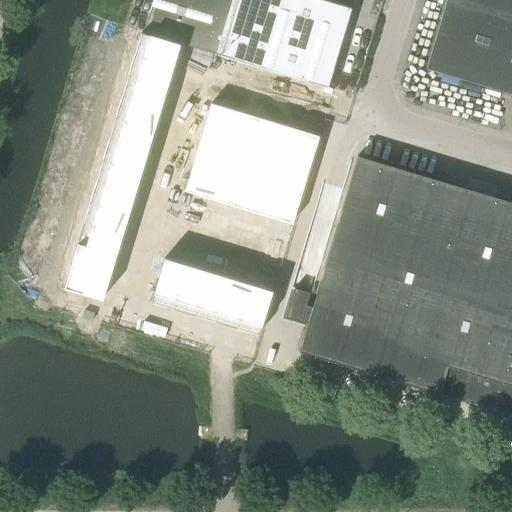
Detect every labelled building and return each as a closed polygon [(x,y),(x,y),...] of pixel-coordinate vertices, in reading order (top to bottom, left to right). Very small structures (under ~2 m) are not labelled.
[(150,35),(306,82),(325,87),(349,8),(323,0),(150,0),(141,32),(150,35)] [(511,0),(443,0),(423,68),(511,95),(511,0)] [(179,44),(141,32),(135,54),(173,65),(179,44)] [(173,65),(135,54),(129,75),(167,86),(173,65)] [(167,86),(129,75),(122,96),(161,107),(167,86)] [(161,107),(122,96),(116,117),(154,128),(161,107)] [(233,111),(211,104),(197,148),(220,155),(233,111)] [(254,117),(233,111),(220,155),(241,161),(254,117)] [(154,128),(116,117),(110,138),(148,149),(154,128)] [(276,124),(254,117),(241,161),(262,168),(276,124)] [(297,130),(276,124),(262,168),(284,174),(297,130)] [(319,137),(297,130),(284,174),(305,181),(319,137)] [(148,149),(110,138),(103,159),(142,170),(148,149)] [(220,155),(197,148),(185,191),(207,198),(220,155)] [(241,161),(220,155),(207,198),(228,204),(241,161)] [(292,288),(283,318),(304,324),(296,351),(511,414),(511,203),(355,156),(313,295),(309,308),(304,307),(308,293),(292,288)] [(142,170),(103,159),(97,180),(135,192),(142,170)] [(262,168),(241,161),(228,204),(249,210),(262,168)] [(284,174),(262,168),(249,210),(271,217),(284,174)] [(305,181),(284,174),(271,217),(292,223),(305,181)] [(135,192),(97,180),(91,201),(129,213),(135,192)] [(129,213),(91,201),(84,222),(123,234),(129,213)] [(123,234),(84,222),(78,243),(116,255),(123,234)] [(116,255),(78,243),(72,264),(110,276),(116,255)] [(186,266),(164,259),(151,302),(151,303),(172,309),(186,266)] [(110,276),(72,264),(65,285),(104,297),(110,276)] [(207,272),(186,266),(172,309),(194,316),(207,272)] [(229,279),(207,272),(194,316),(215,323),(229,279)] [(250,285),(229,279),(215,323),(237,329),(250,285)] [(272,292),(250,285),(237,329),(258,336),(272,292)] [(94,313),(84,310),(82,318),(92,321),(94,313)]
